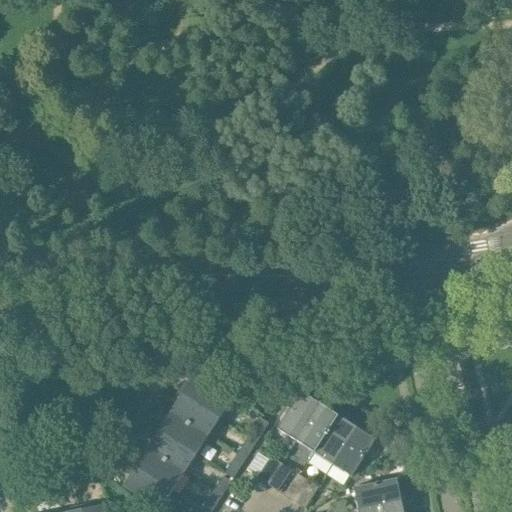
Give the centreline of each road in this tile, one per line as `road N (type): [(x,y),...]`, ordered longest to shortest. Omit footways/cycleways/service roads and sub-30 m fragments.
road 1 (tertiary): [(337,273),(76,273),(0,264)]
road 2 (residential): [(482,511),(434,281)]
road 3 (residential): [(400,284),(448,511)]
